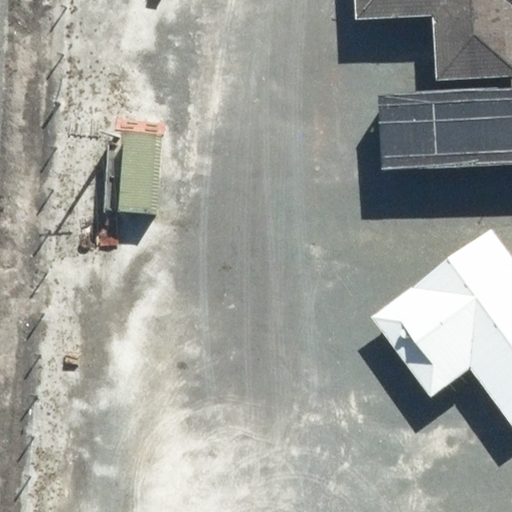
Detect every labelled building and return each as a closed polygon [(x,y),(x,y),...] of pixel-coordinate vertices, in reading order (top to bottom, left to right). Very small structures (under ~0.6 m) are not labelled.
[(511,0),(398,0),(406,96),(511,87),(511,0)] [(167,38),(135,37),(130,196),(162,196),(167,38)] [(511,94),(409,101),(413,166),(451,164),(457,273),(511,269),(511,94)] [(511,286),(409,296),(419,410),(441,408),(443,430),(511,423),(511,286)] [(511,511),(511,433),(432,439),(437,511),(511,511)]
